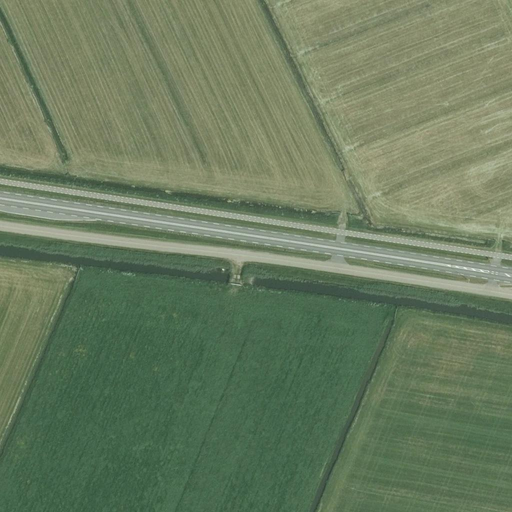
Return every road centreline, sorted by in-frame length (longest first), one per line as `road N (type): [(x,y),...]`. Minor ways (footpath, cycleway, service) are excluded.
road 1 (primary): [(511,276),(0,199)]
road 2 (unclassified): [(511,295),(0,225)]
